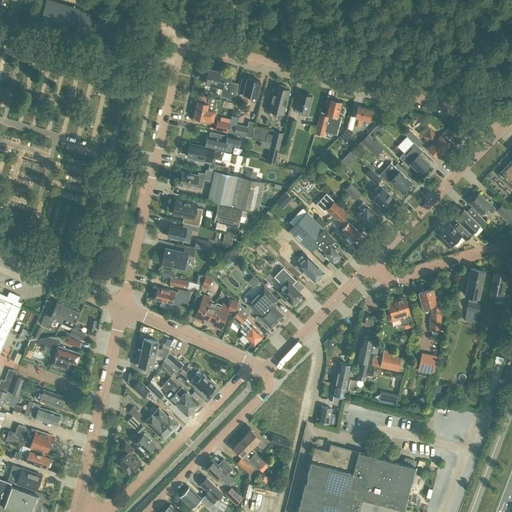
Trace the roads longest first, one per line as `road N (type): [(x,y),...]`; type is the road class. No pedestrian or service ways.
road 1 (unclassified): [(502,125),(182,40)]
road 2 (residential): [(82,496),(121,498),(243,376)]
road 3 (residential): [(82,496),(124,305)]
road 4 (unclassified): [(381,256),(502,125)]
road 5 (residential): [(259,395),(147,511)]
road 6 (unclassified): [(271,364),(381,256)]
road 7 (residential): [(124,305),(155,161)]
road 8 (unclassified): [(124,305),(255,362)]
road 9 (residential): [(381,256),(405,276),(511,242)]
road 10 (unclassified): [(0,252),(124,305)]
road 11 (unclassified): [(155,161),(182,40)]
